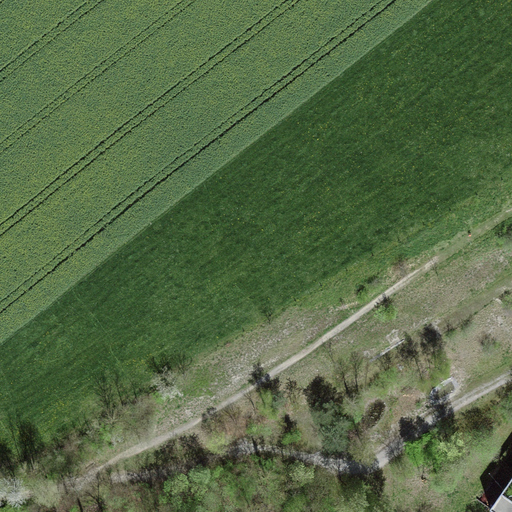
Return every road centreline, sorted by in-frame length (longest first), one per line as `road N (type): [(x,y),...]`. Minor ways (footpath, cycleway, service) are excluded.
road 1 (track): [(511,285),(245,445)]
road 2 (track): [(511,377),(434,417),(367,465),(245,445)]
road 3 (track): [(245,445),(158,472),(0,493)]
